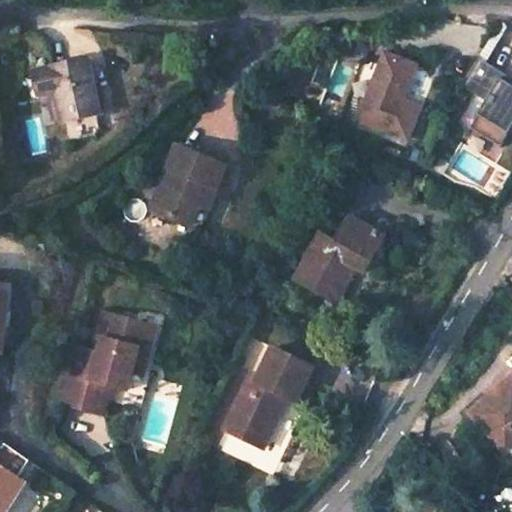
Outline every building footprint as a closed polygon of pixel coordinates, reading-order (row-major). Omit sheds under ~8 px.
[(412,64),(378,52),(354,120),(412,140),(423,104),(401,96),(412,64)] [(116,110),(105,58),(48,70),(54,97),(75,91),(81,119),(116,110)] [(489,98),(471,127),(499,144),(511,122),(511,87),(502,81),(506,75),(480,59),(465,84),(489,98)] [(81,119),(75,91),(54,97),(57,110),(66,108),(70,122),(81,119)] [(231,169),(178,149),(152,214),(206,233),(231,169)] [(393,241),(357,218),(340,245),(328,238),(298,283),(334,305),(356,270),(370,278),(393,241)] [(410,230),(389,218),(381,233),(393,241),(401,245),(410,230)] [(0,362),(7,363),(21,294),(0,290),(0,362)] [(153,333),(112,319),(104,343),(108,345),(104,359),(85,353),(66,408),(95,417),(104,389),(114,392),(131,398),(137,380),(148,384),(154,365),(147,351),(153,333)] [(153,333),(147,351),(154,365),(164,336),(153,333)] [(265,455),(283,417),(279,415),(285,400),(297,406),(316,370),(275,351),(260,383),(251,379),(225,434),(265,455)] [(511,384),(475,415),(507,456),(511,451),(511,384)] [(114,392),(104,389),(95,417),(104,421),(114,392)] [(0,511),(14,511),(33,483),(0,462),(0,511)]
